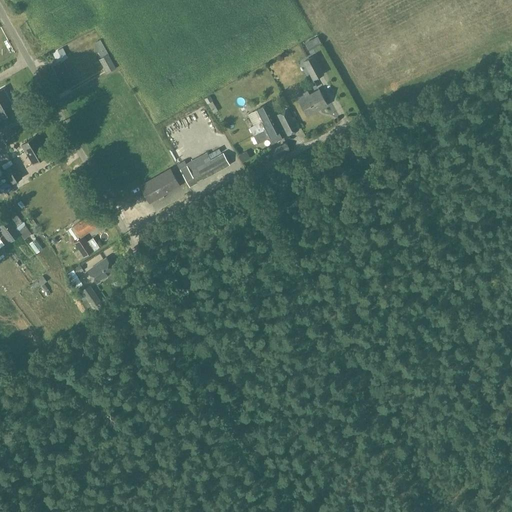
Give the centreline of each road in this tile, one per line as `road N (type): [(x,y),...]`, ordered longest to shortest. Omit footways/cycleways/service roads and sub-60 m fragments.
road 1 (residential): [(356,117),(130,241),(0,9)]
road 2 (track): [(130,241),(291,511)]
road 3 (track): [(0,386),(154,288)]
